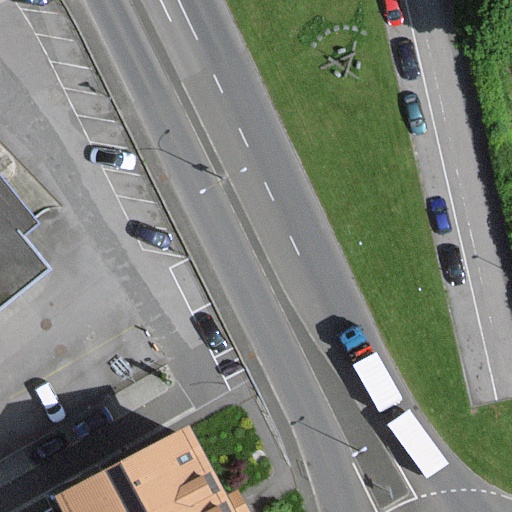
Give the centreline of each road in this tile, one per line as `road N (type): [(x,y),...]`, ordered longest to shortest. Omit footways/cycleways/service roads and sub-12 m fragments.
road 1 (unclassified): [(509,375),(425,0)]
road 2 (primary): [(482,511),(393,420),(252,229)]
road 3 (primary): [(252,229),(322,408),(352,511)]
road 4 (primary): [(143,0),(252,229)]
